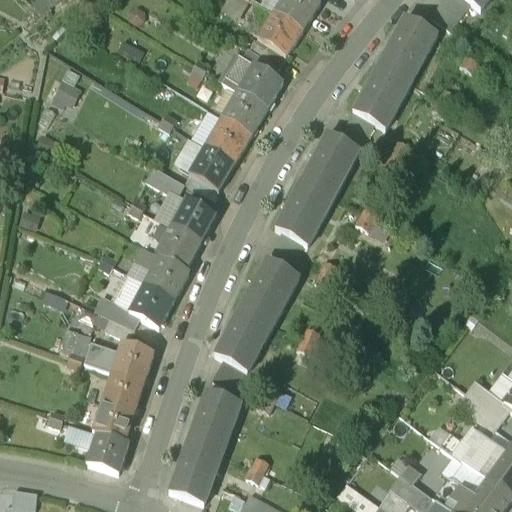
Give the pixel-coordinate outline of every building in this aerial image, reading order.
[(250,4),(243,0),(236,0),(236,2),(247,9),(250,4)] [(270,0),(263,11),(275,18),(286,0),(270,0)] [(315,8),(303,0),(286,0),(275,18),(302,37),(320,11),(315,8)] [(469,8),(458,0),(446,0),(430,22),(449,35),(469,8)] [(458,0),(469,8),(479,15),(490,0),(458,0)] [(302,37),(275,18),(257,43),(285,62),(302,37)] [(436,41),(404,23),(353,117),(354,117),(373,128),(385,134),(436,41)] [(511,32),(509,30),(502,40),(511,46),(511,32)] [(285,62),(257,43),(249,56),(278,73),(285,62)] [(249,56),(248,55),(242,64),(254,70),(273,82),(278,73),(249,56)] [(478,68),(466,60),(459,71),(471,78),(478,68)] [(242,64),(238,62),(221,90),(236,99),(237,99),(254,70),(242,64)] [(209,73),(198,66),(194,73),(205,80),(209,73)] [(254,70),(237,99),(266,116),(283,88),(273,82),(254,70)] [(205,80),(194,73),(191,78),(202,85),(205,80)] [(76,116),(85,93),(65,85),(55,108),(76,116)] [(225,94),(213,115),(223,121),(236,101),(225,94)] [(444,94),(431,114),(442,122),(455,102),(444,94)] [(223,121),(221,126),(250,143),(266,116),(237,99),(236,99),(236,101),(223,121)] [(373,128),(354,117),(342,137),(362,148),(373,128)] [(176,126),(166,119),(161,127),(172,133),(176,126)] [(250,143),(221,126),(205,152),(234,170),(250,143)] [(172,133),(161,127),(159,131),(169,138),(172,133)] [(359,157),(327,139),(275,233),(283,237),(303,248),(307,250),(359,157)] [(397,146),(383,169),(395,176),(409,153),(397,146)] [(234,170),(205,152),(189,179),(214,194),(218,196),(234,170)] [(182,191),(152,174),(144,187),(162,197),(176,205),(178,201),(184,191),(182,191)] [(189,179),(182,191),(184,191),(207,205),(214,194),(189,179)] [(149,220),(171,233),(187,206),(178,201),(176,205),(162,197),(149,220)] [(145,211),(135,206),(132,211),(142,217),(145,211)] [(187,206),(171,233),(199,250),(215,222),(187,206)] [(366,209),(354,228),(367,236),(378,217),(366,209)] [(142,217),(132,211),(129,217),(138,223),(142,217)] [(171,233),(155,260),(160,263),(183,277),(199,250),(171,233)] [(303,248),(283,237),(272,257),(292,268),(303,248)] [(135,271),(150,280),(160,263),(155,260),(145,254),(135,271)] [(116,265),(106,260),(103,265),(113,271),(116,265)] [(511,260),(501,275),(511,282),(511,260)] [(150,280),(144,290),(173,307),(188,280),(183,277),(160,263),(150,280)] [(113,271),(103,265),(99,271),(109,277),(113,271)] [(267,265),(215,359),(224,364),(245,375),(247,376),(298,282),(267,265)] [(335,272),(323,266),(314,288),(326,293),(335,272)] [(173,307),(144,290),(130,314),(129,316),(140,322),(158,333),(173,307)] [(61,317),(65,304),(39,297),(36,310),(61,317)] [(101,303),(93,318),(101,321),(108,306),(101,303)] [(130,314),(108,306),(101,321),(110,326),(132,336),(133,337),(140,322),(129,316),(130,314)] [(132,336),(110,326),(105,336),(127,346),(132,336)] [(319,338),(307,333),(297,354),(310,360),(319,338)] [(84,369),(112,378),(119,357),(90,348),(84,369)] [(153,359),(122,349),(119,357),(112,378),(144,389),(153,359)] [(84,361),(72,357),(70,364),(82,368),(84,361)] [(82,368),(70,364),(68,369),(80,373),(82,368)] [(245,375),(224,364),(213,385),(234,396),(245,375)] [(511,368),(510,367),(500,381),(511,389),(511,395),(503,409),(500,413),(507,418),(511,421),(511,368)] [(144,389),(112,378),(103,407),(134,418),(144,389)] [(503,409),(473,386),(464,398),(501,427),(507,418),(500,413),(503,409)] [(267,390),(257,412),(270,417),(279,396),(267,390)] [(241,409),(207,396),(169,498),(203,510),(241,409)] [(501,427),(464,398),(454,410),(480,430),(492,439),(494,436),(501,427)] [(134,418),(103,407),(93,437),(97,438),(124,448),(134,418)] [(65,419),(54,416),(51,423),(63,427),(65,419)] [(63,427),(51,423),(49,430),(61,433),(63,427)] [(492,439),(480,430),(474,438),(485,447),(492,439)] [(492,439),(485,447),(474,438),(455,464),(485,487),(511,506),(511,504),(511,449),(494,436),(492,439)] [(124,448),(97,438),(85,469),(118,480),(127,449),(124,448)] [(455,464),(441,453),(429,471),(449,485),(440,499),(458,511),(457,511),(467,511),(473,504),(472,504),(485,487),(455,464)] [(268,468),(257,462),(246,483),(258,489),(268,468)] [(431,487),(408,471),(400,482),(410,490),(416,495),(422,499),(431,487)] [(410,490),(400,482),(389,496),(406,509),(413,500),(406,495),(410,490)] [(506,511),(511,506),(485,487),(472,504),(473,504),(467,511),(506,511)] [(416,495),(410,490),(406,495),(413,500),(416,495)] [(439,511),(422,499),(416,495),(413,500),(406,509),(411,511),(439,511)] [(269,511),(251,501),(244,511),(269,511)]
